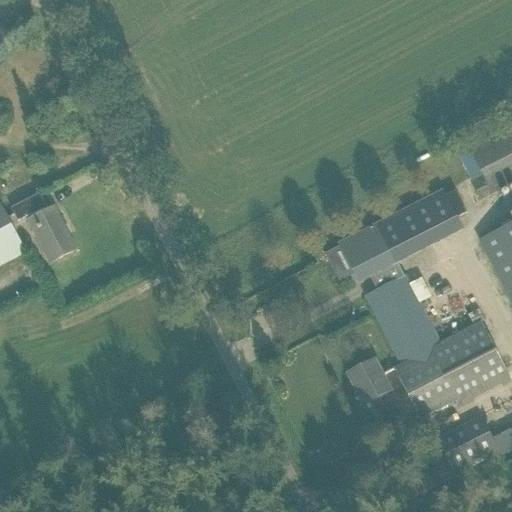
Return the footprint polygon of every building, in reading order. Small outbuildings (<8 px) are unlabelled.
[(471,184),(480,202),(511,185),(511,123),(466,147),(482,178),(471,184)] [(40,192),(12,206),(19,220),(47,205),(40,192)] [(339,245),(358,283),(461,231),(442,193),(339,245)] [(0,265),(27,251),(0,201),(0,265)] [(28,221),(49,264),(75,251),(54,208),(28,221)] [(511,223),(478,241),(511,306),(511,223)] [(373,362),(348,375),(363,406),(389,393),(389,392),(401,386),(419,420),(455,402),(457,406),(509,379),(481,324),(440,345),(405,277),(383,288),(365,297),(400,366),(381,376),(373,362)] [(124,312),(142,319),(149,300),(131,293),(124,312)] [(21,321),(29,341),(48,333),(41,313),(21,321)] [(178,385),(184,367),(165,361),(159,379),(178,385)] [(499,451),(480,415),(434,440),(453,476),(499,451)] [(0,478),(13,472),(6,455),(0,456),(0,478)]
